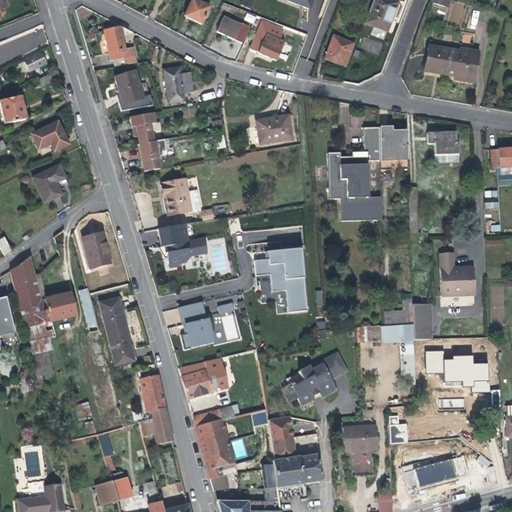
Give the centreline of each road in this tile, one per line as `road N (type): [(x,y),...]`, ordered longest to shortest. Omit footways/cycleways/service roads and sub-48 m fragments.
road 1 (tertiary): [(113,195),(203,511)]
road 2 (residential): [(98,0),(216,65),(381,97)]
road 3 (unknown): [(322,340),(296,84)]
road 4 (tertiary): [(57,0),(113,195)]
road 5 (residential): [(0,271),(70,216),(113,195)]
road 6 (residential): [(381,97),(511,122)]
